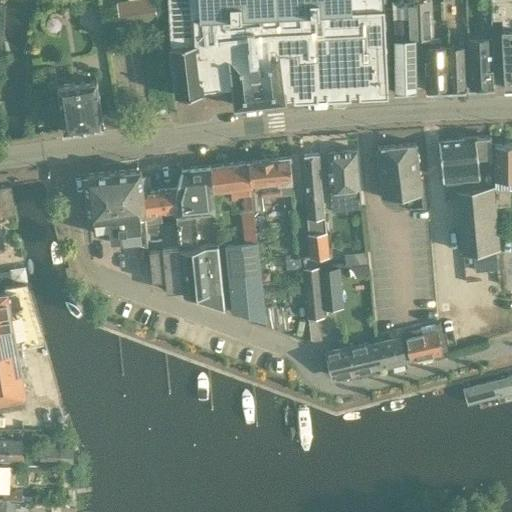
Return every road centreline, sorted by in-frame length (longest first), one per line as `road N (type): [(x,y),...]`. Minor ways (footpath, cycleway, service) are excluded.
road 1 (secondary): [(58,155),(289,120),(511,107)]
road 2 (unclassified): [(282,350),(106,286),(75,256),(58,155)]
road 3 (unclassified): [(282,350),(324,386),(348,392),(511,350)]
